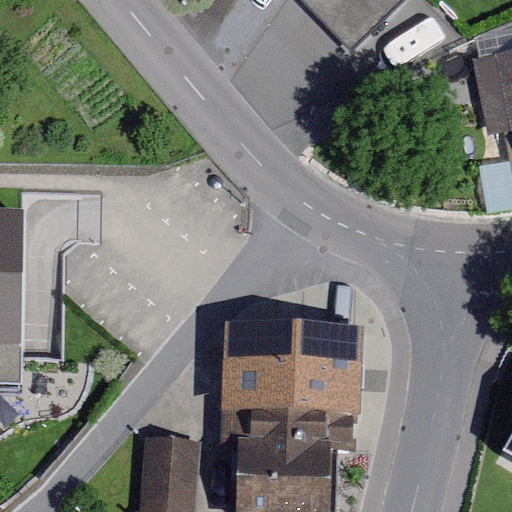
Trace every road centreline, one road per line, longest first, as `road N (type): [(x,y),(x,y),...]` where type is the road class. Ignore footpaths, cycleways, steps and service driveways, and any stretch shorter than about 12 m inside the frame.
road 1 (residential): [(47,511),(317,211)]
road 2 (residential): [(317,211),(260,165),(122,0)]
road 3 (residential): [(467,258),(411,511)]
road 4 (residential): [(467,258),(392,243),(317,211)]
